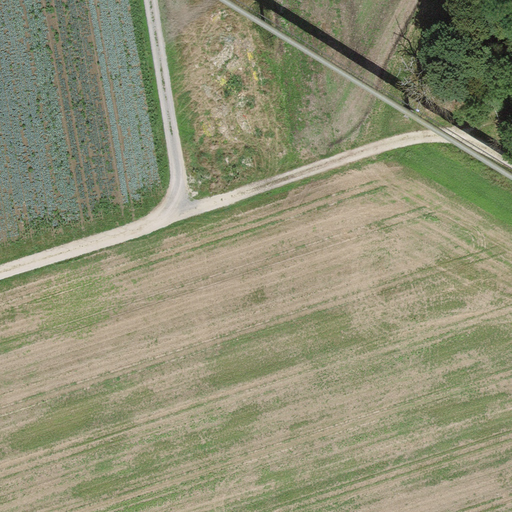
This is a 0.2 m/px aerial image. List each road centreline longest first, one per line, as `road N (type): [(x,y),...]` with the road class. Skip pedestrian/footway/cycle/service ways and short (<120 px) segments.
road 1 (track): [(0,273),(422,127)]
road 2 (track): [(179,215),(146,0)]
